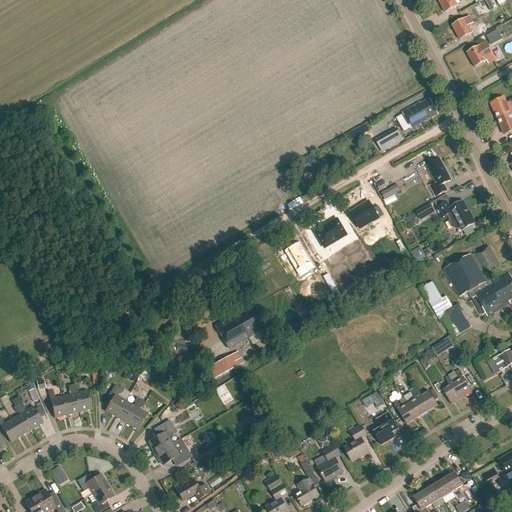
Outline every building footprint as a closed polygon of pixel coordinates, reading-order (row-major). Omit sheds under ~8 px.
[(437,0),(446,14),(458,7),(453,0),(437,0)] [(492,11),(496,9),(497,8),(493,0),(487,0),(485,1),(490,12),(492,11)] [(473,24),(470,17),(452,26),(460,41),(472,35),(468,27),(473,24)] [(486,37),(491,46),(502,40),(497,31),(486,37)] [(480,46),(467,54),(475,68),(487,62),(488,64),(496,60),(486,42),(480,46)] [(498,120),(511,113),(511,102),(507,105),(504,99),(491,104),(498,120)] [(436,112),(429,100),(420,105),(420,104),(403,113),(412,129),(433,117),(431,115),(436,112)] [(511,113),(498,120),(504,135),(511,132),(511,113)] [(390,132),(385,135),(386,136),(392,147),(403,141),(397,129),(396,129),(390,132)] [(430,186),(432,191),(436,198),(447,191),(444,185),(451,181),(440,160),(427,167),(435,183),(430,186)] [(384,182),(376,186),(380,192),(387,188),(384,182)] [(400,191),(397,185),(381,194),(384,200),(400,191)] [(349,214),(357,228),(376,217),(377,218),(383,215),(377,205),(371,209),(367,201),(360,205),(361,207),(349,214)] [(438,207),(436,209),(442,219),(449,215),(451,218),(450,221),(453,228),(459,230),(458,230),(459,231),(462,232),(475,224),(472,219),(463,202),(450,209),(447,203),(438,207)] [(421,221),(435,213),(430,204),(416,212),(421,221)] [(406,220),(407,224),(417,218),(415,215),(406,220)] [(337,221),(316,233),(325,249),(346,236),(337,221)] [(374,229),(380,241),(390,235),(384,224),(374,229)] [(303,242),(287,251),(302,277),(318,268),(303,242)] [(476,296),(483,310),(487,317),(493,314),(511,304),(509,301),(511,299),(511,278),(509,274),(491,284),(485,273),(499,265),(496,261),(492,253),(489,247),(472,256),(471,255),(444,270),(459,296),(460,298),(468,293),(471,299),(473,298),(476,296)] [(450,317),(454,324),(459,335),(461,334),(471,329),(467,321),(466,321),(458,306),(453,308),(448,298),(447,297),(446,297),(442,299),(436,288),(424,294),(438,317),(439,316),(442,321),(450,317)] [(249,338),(260,332),(250,314),(238,321),(235,315),(215,327),(216,328),(229,350),(248,338),(249,338)] [(189,335),(203,327),(197,317),(183,325),(189,335)] [(444,341),(432,349),(437,357),(454,347),(451,342),(449,338),(444,341)] [(431,350),(424,355),(428,362),(436,358),(431,350)] [(511,352),(511,353),(510,350),(493,360),(500,372),(511,365),(511,352)] [(458,351),(452,355),(459,367),(466,363),(458,351)] [(237,354),(210,368),(215,377),(235,367),(242,363),(237,354)] [(460,380),(454,384),(453,385),(462,399),(473,392),(459,371),(456,373),(460,380)] [(453,385),(454,384),(449,377),(445,379),(450,386),(443,391),(452,405),(462,399),(453,385)] [(31,384),(25,387),(31,398),(37,395),(31,384)] [(73,386),(79,413),(92,410),(87,391),(79,393),(77,384),(73,386)] [(438,384),(434,386),(439,393),(443,390),(438,384)] [(70,396),(62,397),(67,416),(79,413),(73,386),(68,387),(70,396)] [(105,412),(116,418),(126,402),(119,398),(124,390),(119,387),(105,412)] [(384,388),(378,392),(381,397),(387,394),(384,388)] [(418,389),(414,391),(427,413),(438,406),(429,392),(422,396),(418,389)] [(433,389),(430,392),(434,398),(435,400),(439,398),(437,396),(433,389)] [(67,416),(62,397),(55,399),(53,390),(48,392),(54,419),(67,416)] [(404,397),(409,404),(417,419),(427,413),(414,391),(411,393),(404,397)] [(374,404),(377,409),(384,405),(377,393),(370,397),(374,404)] [(137,398),(130,394),(126,402),(116,418),(127,425),(141,401),(137,398)] [(174,406),(178,409),(182,409),(186,405),(180,400),(174,406)] [(141,401),(127,425),(138,431),(148,415),(141,411),(145,403),(141,401)] [(407,425),(417,419),(409,404),(401,409),(397,401),(394,403),(407,425)] [(18,406),(32,430),(43,424),(33,407),(27,411),(22,404),(18,406)] [(18,416),(12,420),(21,437),(32,430),(18,406),(14,409),(18,416)] [(381,429),(374,433),(382,446),(395,438),(391,431),(396,428),(388,414),(376,421),(381,429)] [(21,437),(12,420),(5,424),(0,416),(0,426),(10,443),(21,437)] [(251,419),(243,424),(246,430),(255,425),(251,419)] [(152,451),(155,455),(172,445),(168,438),(176,433),(169,422),(155,430),(159,437),(149,443),(152,451)] [(367,436),(361,426),(350,432),(356,441),(344,449),(352,463),(360,458),(363,456),(363,457),(370,453),(361,439),(367,436)] [(332,444),(330,440),(327,436),(318,442),(322,450),(323,449),(326,447),(328,449),(331,447),(330,445),(332,444)] [(180,440),(172,445),(155,455),(157,459),(162,466),(173,460),(176,467),(191,458),(180,440)] [(341,456),(335,446),(323,453),(329,462),(317,469),(326,483),(343,473),(335,459),(341,456)] [(280,448),(274,452),(278,459),(285,455),(280,448)] [(296,448),(291,451),(294,457),(300,454),(296,448)] [(511,452),(498,461),(500,464),(498,466),(501,473),(504,471),(506,475),(511,471),(511,452)] [(264,456),(258,461),(262,466),(268,462),(264,456)] [(301,492),(295,496),(302,507),(319,497),(313,486),(319,483),(317,479),(311,470),(306,462),(301,465),(305,474),(309,480),(306,482),(298,487),(301,492)] [(53,477),(62,472),(59,467),(50,472),(53,477)] [(463,486),(455,473),(445,479),(453,492),(463,486)] [(88,489),(92,495),(108,486),(101,475),(93,480),(90,474),(77,482),(83,492),(88,489)] [(270,491),(271,491),(277,501),(265,508),(267,511),(288,511),(281,499),(288,495),(282,484),(277,476),(265,483),(270,491)] [(442,499),(453,492),(445,479),(434,486),(442,499)] [(198,490),(193,480),(176,490),(183,502),(197,494),(200,500),(210,493),(205,486),(198,490)] [(108,486),(92,495),(96,502),(91,505),(95,511),(101,511),(109,507),(106,502),(114,497),(108,486)] [(434,486),(424,492),(432,505),(442,499),(434,486)] [(494,489),(486,496),(492,502),(500,495),(494,489)] [(48,511),(55,508),(57,511),(64,511),(56,498),(51,501),(45,491),(35,497),(43,511),(48,511)] [(432,505),(424,492),(414,499),(418,505),(413,509),(414,511),(427,511),(426,509),(432,505)] [(43,511),(35,497),(25,503),(30,511),(43,511)] [(84,501),(74,507),(77,511),(79,511),(87,507),(84,501)] [(461,506),(464,511),(466,511),(470,510),(465,503),(461,506)]
